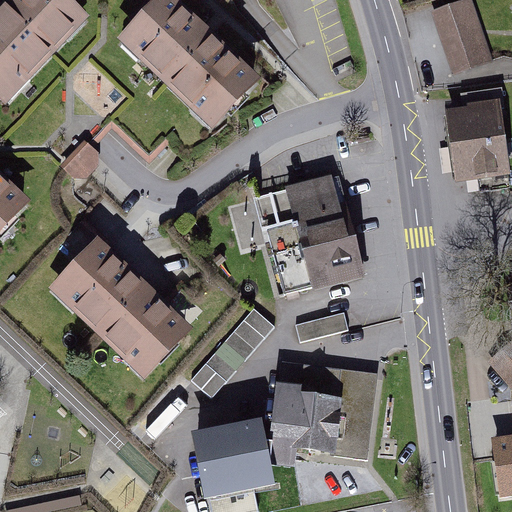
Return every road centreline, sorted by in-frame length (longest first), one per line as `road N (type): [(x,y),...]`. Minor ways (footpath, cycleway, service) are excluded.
road 1 (residential): [(396,89),(291,122),(186,188),(162,191),(113,156)]
road 2 (unknown): [(196,445),(262,364),(300,352),(433,358)]
road 3 (secondary): [(451,511),(424,279)]
road 4 (secondary): [(424,279),(396,89)]
road 5 (unknown): [(214,0),(317,114)]
